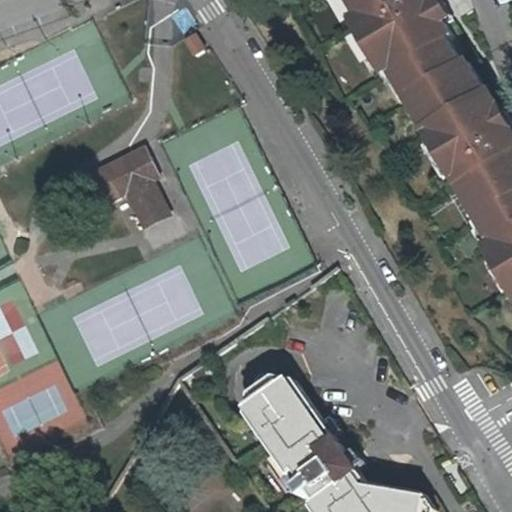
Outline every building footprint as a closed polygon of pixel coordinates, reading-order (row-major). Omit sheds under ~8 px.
[(511,133),(510,134),(499,116),(502,114),(494,99),(492,100),(471,64),(466,67),(451,42),(456,38),(448,25),(437,7),(433,0),(352,0),(364,20),(359,23),(389,75),(398,71),(415,99),(418,98),(436,132),(431,135),(461,188),(467,184),(486,218),(483,219),(499,246),(491,250),(511,286),(511,133)] [(443,3),(437,7),(448,25),(454,21),(443,3)] [(197,34),(184,42),(195,60),(208,51),(197,34)] [(130,195),(137,192),(160,179),(167,175),(151,146),(114,167),(130,195)] [(160,179),(137,192),(155,223),(177,211),(160,179)] [(278,380),(255,396),(262,406),(253,413),(260,424),(297,475),(301,472),(307,482),(301,487),(308,497),(314,492),(322,502),(318,505),(322,511),(433,511),(425,511),(427,499),(368,488),(360,477),(363,474),(341,442),(337,444),(334,439),(324,426),(294,383),(285,390),(278,380)] [(324,426),(334,439),(344,432),(335,418),(324,426)] [(254,486),(243,494),(249,503),(257,506),(264,500),(254,486)]
